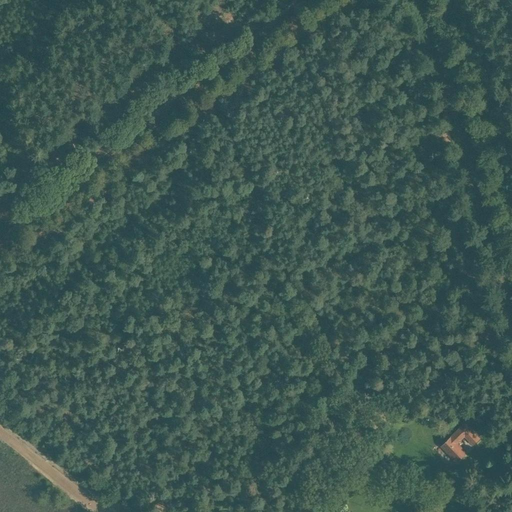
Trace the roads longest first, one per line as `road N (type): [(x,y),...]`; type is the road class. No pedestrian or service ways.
road 1 (track): [(0,225),(283,0)]
road 2 (track): [(511,301),(417,0)]
road 3 (track): [(0,429),(102,511)]
